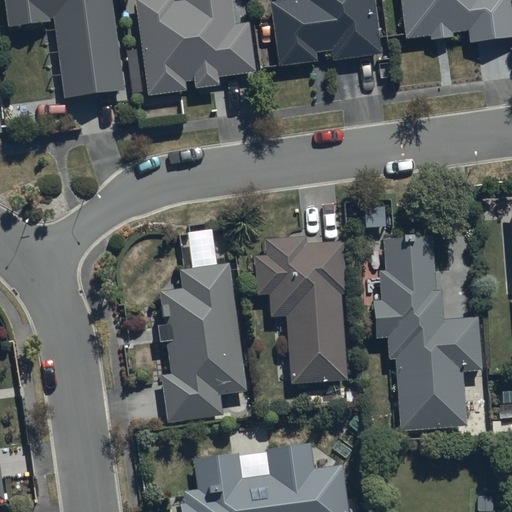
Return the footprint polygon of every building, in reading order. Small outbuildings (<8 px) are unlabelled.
[(2,0),(8,36),(54,29),(67,108),(124,98),(108,0),(2,0)] [(234,31),(229,0),(180,0),(134,6),(146,102),(185,97),(184,88),(192,87),(194,97),(218,94),(217,84),(255,79),(249,29),(234,31)] [(332,67),(380,61),(371,0),(302,0),(303,6),(270,9),(277,72),(316,68),(315,60),(330,58),(332,67)] [(398,0),(404,46),(429,43),(430,47),(452,44),(451,38),(468,36),(470,53),(511,47),(511,14),(510,0),(398,0)] [(480,377),(475,324),(442,325),(441,298),(435,298),(431,245),(412,246),(411,237),(400,238),(400,247),(383,248),(385,279),(377,280),(379,309),(370,309),(372,346),(386,345),(387,367),(396,367),(399,438),(465,434),(462,378),(480,377)] [(270,321),(285,320),(290,390),(345,386),(340,300),(348,299),(345,248),(306,250),(305,244),(265,247),(266,261),(254,262),(257,302),(269,301),(270,321)] [(219,398),(245,395),(230,269),(177,275),(179,294),(158,297),(162,332),(157,332),(159,351),(164,351),(168,381),(158,382),(164,432),(223,425),(219,398)] [(345,511),(340,473),(314,477),(311,451),(266,457),(269,481),(241,484),(238,461),(192,467),(196,495),(176,498),(177,511),(345,511)]
